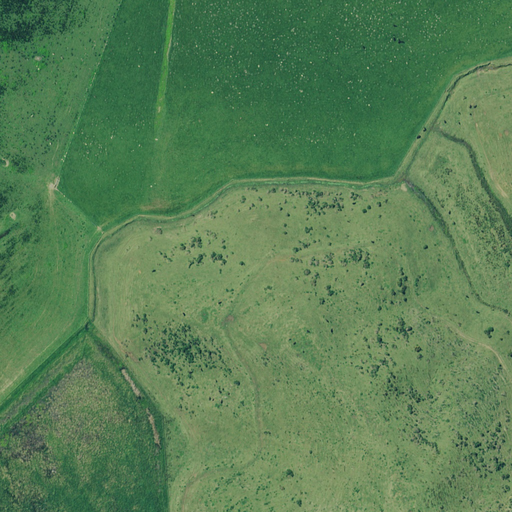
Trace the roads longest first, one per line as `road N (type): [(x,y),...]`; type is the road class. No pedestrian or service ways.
road 1 (track): [(511,345),(499,347),(412,305),(401,240),(370,209),(337,193),(283,185),(244,208),(152,219),(118,233),(111,279),(159,396),(181,511)]
road 2 (track): [(511,70),(485,80),(465,113),(466,144),(511,238)]
